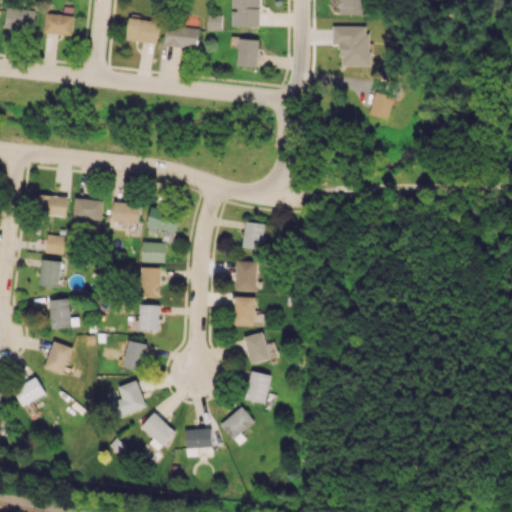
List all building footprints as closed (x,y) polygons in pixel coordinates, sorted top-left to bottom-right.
[(259,25),(259,0),(232,0),(232,25),(259,25)] [(338,0),(339,13),(367,14),(366,0),(338,0)] [(5,28),(34,29),(34,9),(5,8),(5,28)] [(72,33),(73,14),(45,13),(44,33),(72,33)] [(221,29),(221,14),(207,14),(207,28),(221,29)] [(159,20),(128,17),(125,40),(157,43),(159,20)] [(197,47),(199,27),(166,24),(164,44),(197,47)] [(340,65),(370,65),(371,25),(332,24),(332,44),(341,44),(340,65)] [(257,67),(259,39),(239,38),(237,66),(257,67)] [(368,113),(387,118),(394,96),(375,90),(368,113)] [(67,195),(39,194),(38,214),(67,215),(67,195)] [(101,219),(103,200),(75,196),(73,216),(101,219)] [(140,204),(114,200),(112,219),(137,223),(140,204)] [(180,213),(151,205),(146,225),(175,232),(180,213)] [(242,247),(262,249),(265,222),(245,220),(242,247)] [(65,235),(47,233),(45,252),(63,254),(65,235)] [(165,261),(166,241),(142,241),(142,261),(165,261)] [(61,261),(41,258),(39,284),(58,286),(61,261)] [(257,260),(236,260),(235,289),(256,289),(257,260)] [(160,296),(161,267),(141,266),(140,296),(160,296)] [(254,325),(254,296),(235,295),(234,324),(254,325)] [(70,326),(69,297),(49,298),(51,327),(70,326)] [(159,304),(139,303),(139,320),(135,320),(135,329),(158,330),(159,304)] [(243,336),(250,364),(269,359),(262,331),(243,336)] [(147,343),(128,339),(122,366),(141,370),(147,343)] [(72,346),(53,340),(44,367),(62,373),(72,346)] [(245,398),(264,403),(270,374),(251,370),(245,398)] [(13,388),(22,405),(45,393),(36,376),(13,388)] [(117,385),(121,398),(109,402),(114,416),(146,406),(137,379),(117,385)] [(254,420),(241,405),(220,424),(233,439),(254,420)] [(140,427),(153,438),(149,442),(158,451),(175,431),(154,411),(140,427)] [(212,454),(211,428),(185,428),(186,455),(212,454)]
